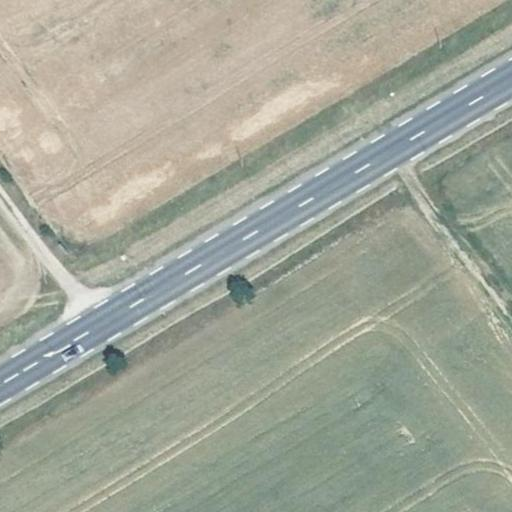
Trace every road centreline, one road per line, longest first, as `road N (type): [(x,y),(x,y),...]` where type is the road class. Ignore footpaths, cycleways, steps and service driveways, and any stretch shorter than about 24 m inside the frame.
road 1 (primary): [(511,79),(0,383)]
road 2 (track): [(101,323),(0,195)]
